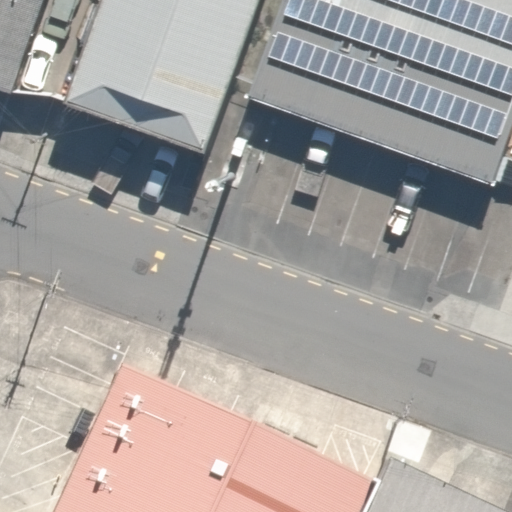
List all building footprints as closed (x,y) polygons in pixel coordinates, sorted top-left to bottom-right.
[(0,0),(0,89),(10,93),(41,0),(0,0)] [(260,0),(103,0),(68,104),(205,151),(260,0)] [(511,128),(511,0),(285,0),(250,98),(492,185),(511,128)] [(50,511),(357,511),(366,494),(114,374),(50,511)] [(480,511),(383,468),(366,494),(357,511),(480,511)]
